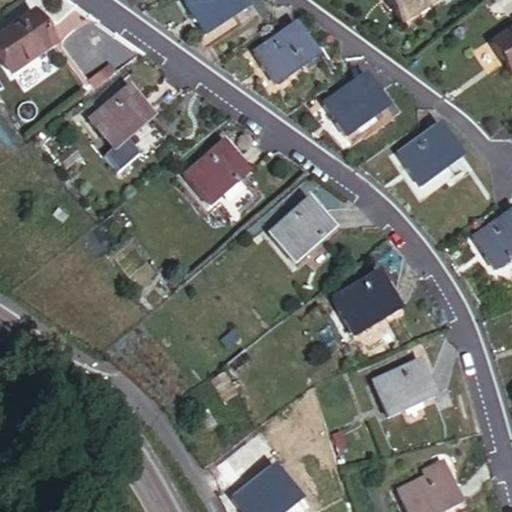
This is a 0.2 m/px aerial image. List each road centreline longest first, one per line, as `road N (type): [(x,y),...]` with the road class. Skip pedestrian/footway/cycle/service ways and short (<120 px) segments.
road 1 (residential): [(511,491),(478,353),(421,251),(338,169),(98,0)]
road 2 (residential): [(298,0),(466,124),(508,171)]
road 3 (unclassified): [(222,511),(153,409),(59,352)]
road 4 (tertiary): [(59,352),(140,454),(169,511)]
